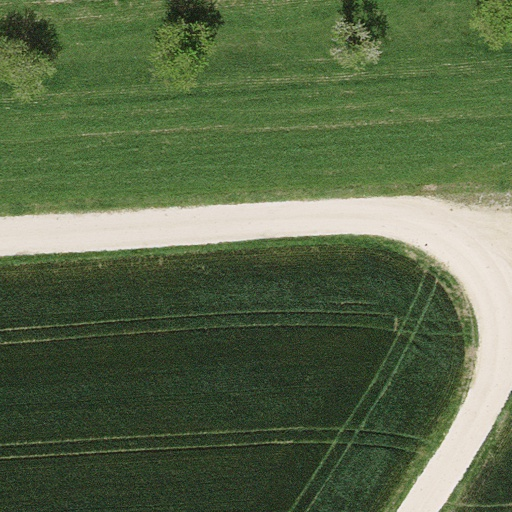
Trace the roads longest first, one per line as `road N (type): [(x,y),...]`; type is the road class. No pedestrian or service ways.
road 1 (track): [(0,232),(405,211),(511,224)]
road 2 (track): [(511,337),(406,511)]
